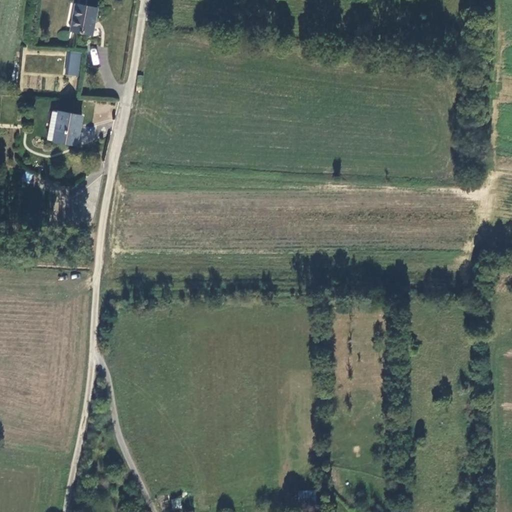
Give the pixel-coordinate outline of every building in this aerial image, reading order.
[(94,35),(99,8),(76,3),(72,30),(94,35)] [(69,39),(69,31),(58,31),(58,39),(69,39)] [(79,76),(81,54),(67,54),(65,75),(79,76)] [(89,117),(59,111),(53,140),(84,145),(89,117)] [(30,183),(33,174),(25,171),(22,181),(30,183)] [(319,486),(302,487),(302,499),(319,498),(319,486)] [(172,509),(181,508),(181,498),(171,499),(172,509)]
